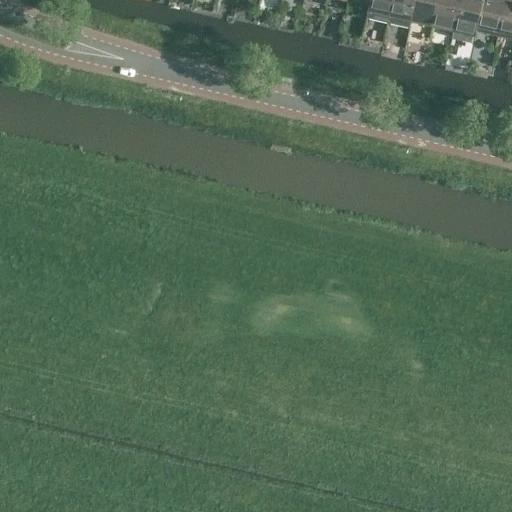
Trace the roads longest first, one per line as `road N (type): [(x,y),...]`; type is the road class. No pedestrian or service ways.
road 1 (unclassified): [(196,79),(511,150)]
road 2 (unclassified): [(196,79),(0,8)]
road 3 (unclassified): [(0,33),(68,56),(196,79)]
